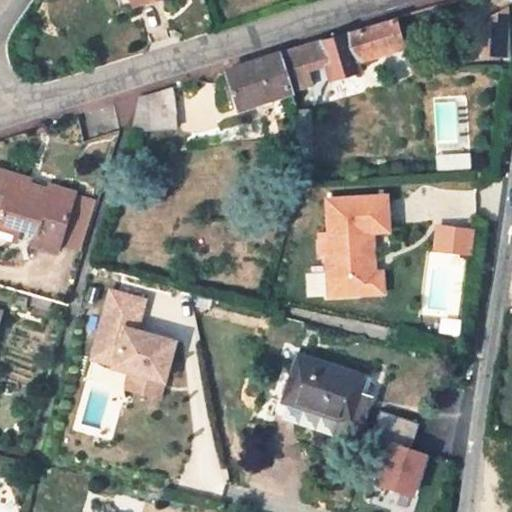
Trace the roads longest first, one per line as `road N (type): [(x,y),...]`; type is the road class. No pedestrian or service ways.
road 1 (residential): [(0,111),(375,0)]
road 2 (residential): [(469,511),(511,196)]
